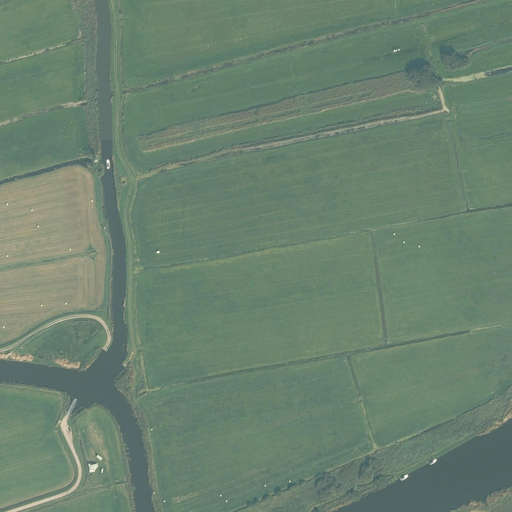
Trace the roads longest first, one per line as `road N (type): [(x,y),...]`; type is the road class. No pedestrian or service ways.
road 1 (track): [(125,365),(134,350),(124,213),(131,180),(117,143),(112,0)]
road 2 (track): [(10,511),(78,483),(68,413)]
road 3 (track): [(106,346),(107,328),(85,315),(61,318),(0,350)]
